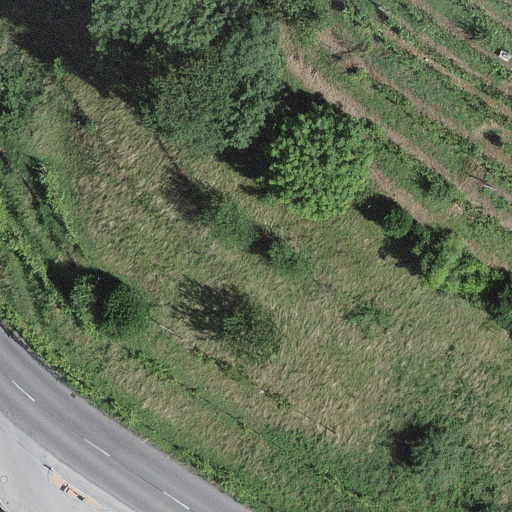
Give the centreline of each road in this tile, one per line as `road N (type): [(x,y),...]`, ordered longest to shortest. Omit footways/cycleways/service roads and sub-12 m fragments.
road 1 (tertiary): [(25,393),(188,511)]
road 2 (residential): [(66,511),(33,466),(25,393)]
